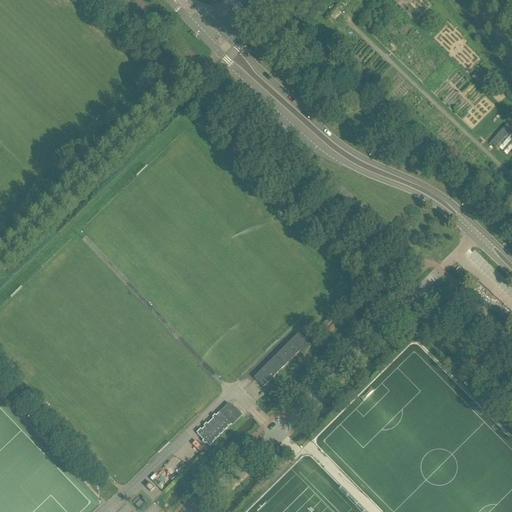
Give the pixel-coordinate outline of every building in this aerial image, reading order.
[(508,134),(511,130),(506,126),(502,130),(508,135),(508,134)] [(501,150),(507,155),(511,149),(511,137),(508,135),(497,147),(501,150)] [(497,146),(499,144),(494,139),(490,144),(491,144),(495,148),(497,146)] [(322,325),(325,328),(330,323),(327,320),(322,325)] [(254,379),(254,380),(263,388),(300,351),(290,342),(254,379)] [(197,435),(209,447),(240,416),(228,404),(197,435)] [(154,489),(149,483),(145,487),(150,492),(154,489)]
